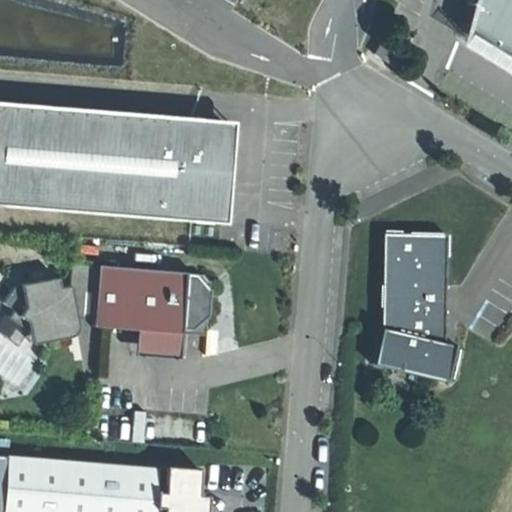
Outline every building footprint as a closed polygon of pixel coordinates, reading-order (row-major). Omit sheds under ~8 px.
[(511,0),(474,0),(473,4),(465,35),(511,63),(511,0)] [(404,58),(381,44),(375,56),(398,69),(404,58)] [(221,121),(0,104),(0,208),(214,224),(224,217),(227,173),(231,130),(221,121)] [(449,237),(383,234),(380,332),(372,366),(400,372),(401,366),(445,376),(445,383),(447,383),(456,345),(453,344),(453,346),(444,345),(446,300),(449,237)] [(16,288),(3,304),(14,312),(9,321),(29,334),(41,342),(48,333),(77,328),(76,320),(93,321),(94,321),(98,268),(72,267),(71,289),(59,290),(38,294),(31,288),(26,297),(22,292),(16,288)] [(185,274),(98,268),(94,321),(93,321),(92,329),(136,332),(180,335),(181,331),(185,274)] [(203,276),(185,274),(181,331),(206,332),(209,284),(203,276)] [(21,287),(22,292),(26,297),(31,288),(38,294),(59,290),(57,280),(21,287)] [(41,342),(29,334),(32,346),(65,339),(60,335),(77,328),(48,333),(41,342)] [(180,335),(136,332),(135,341),(154,342),(180,344),(180,335)] [(157,469),(6,460),(3,511),(154,511),(156,494),(157,469)] [(163,495),(156,494),(154,511),(196,511),(197,505),(199,473),(165,471),(163,495)]
